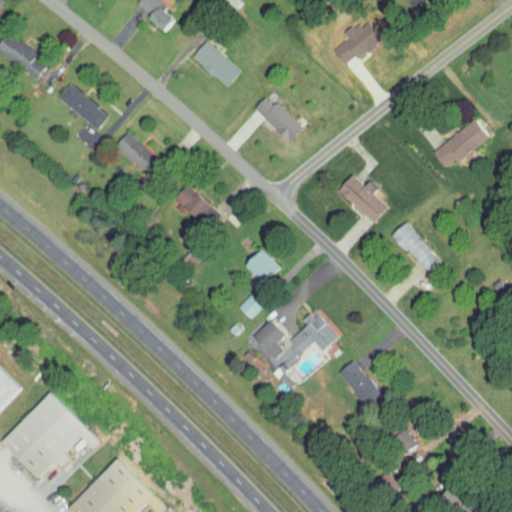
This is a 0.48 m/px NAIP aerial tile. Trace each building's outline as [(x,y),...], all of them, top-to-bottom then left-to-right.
[(148,5),(152,0),(151,0),(122,0),(151,26),(160,15),(148,5)] [(20,52),(24,46),(0,31),(0,56),(23,71),(31,59),(20,52)] [(177,49),(211,81),(226,65),(192,34),(177,49)] [(94,106),(52,79),(43,94),(85,121),(94,106)] [(288,121),(262,96),(259,99),(250,90),(239,102),(274,136),(288,121)] [(429,161),(441,152),(443,154),(474,130),(460,113),(418,146),(429,161)] [(129,166),(142,151),(113,125),(100,139),(129,166)] [(372,200),(359,188),(362,184),(353,175),(349,180),(337,168),(323,183),(357,216),(372,200)] [(205,211),(174,178),(161,189),(193,222),(205,211)] [(425,253),(390,216),(376,228),(411,266),(425,253)] [(264,260),(245,242),(229,259),(248,276),(264,260)] [(238,312),(249,300),(236,289),(225,301),(238,312)] [(324,329),(301,304),(289,315),(292,318),(275,333),(286,345),(299,334),(308,344),(324,329)] [(270,328),(256,313),(239,328),(270,364),(287,348),(278,338),(271,344),(262,335),(270,328)] [(323,366),(353,398),(367,385),(338,352),(323,366)] [(0,419),(0,449),(25,473),(41,456),(45,460),(53,450),(50,447),(66,431),(77,441),(84,433),(33,385),(0,419)] [(380,426),(389,444),(403,437),(394,419),(380,426)] [(151,501),(101,451),(51,501),(62,511),(116,511),(132,496),(143,508),(151,501)]
